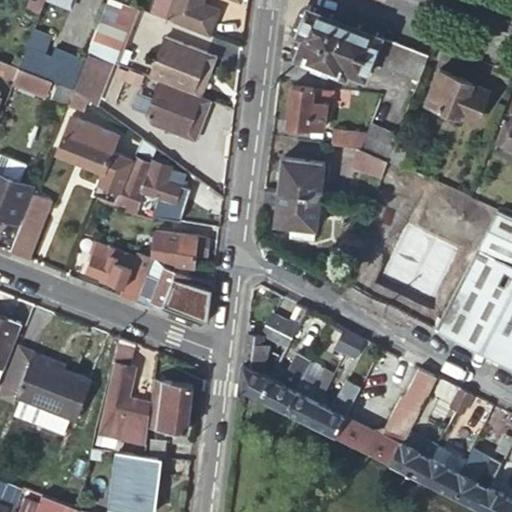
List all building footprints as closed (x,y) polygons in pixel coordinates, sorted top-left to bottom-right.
[(120,63),(142,8),(123,0),(106,0),(87,50),(111,60),(120,63)] [(164,16),(170,0),(155,0),(151,11),(164,16)] [(196,0),(195,0),(170,0),(164,16),(211,34),(220,9),(203,3),(196,0)] [(303,11),(302,25),(307,26),(296,53),(315,61),(314,64),(327,69),(328,66),(347,74),(349,68),(366,75),(372,59),(420,78),(429,54),(316,8),(312,7),(307,7),(303,11)] [(207,52),(165,35),(150,75),(159,78),(192,91),(207,52)] [(26,48),(19,65),(52,79),(58,81),(73,86),(84,58),(54,47),(50,57),(26,48)] [(90,51),(87,50),(84,58),(73,86),(75,88),(90,99),(93,101),(111,60),(90,51)] [(201,95),(216,55),(207,52),(192,91),(201,95)] [(0,71),(14,77),(19,65),(0,58),(0,71)] [(52,79),(19,65),(14,77),(13,81),(46,95),(52,79)] [(474,81),(441,68),(428,100),(476,121),(488,91),(473,84),(474,81)] [(185,135),(201,95),(192,91),(159,78),(145,112),(149,120),(185,135)] [(67,101),(73,86),(58,81),(53,95),(67,101)] [(336,88),(294,84),(290,123),(312,125),(312,124),(326,125),(330,93),(335,93),(336,88)] [(75,88),(73,86),(67,101),(87,108),(90,99),(75,88)] [(210,99),(201,95),(185,135),(194,139),(210,99)] [(98,178),(121,187),(133,153),(110,144),(116,125),(72,108),(58,147),(103,164),(98,178)] [(511,119),(505,117),(496,142),(511,147),(511,119)] [(363,146),(390,157),(400,130),(372,119),(368,129),(363,146)] [(361,146),(363,146),(368,129),(337,125),(336,141),(361,146)] [(155,145),(140,135),(135,148),(151,155),(155,145)] [(386,167),(390,157),(363,146),(361,146),(353,164),(380,175),(384,166),(386,167)] [(151,155),(135,148),(133,153),(121,187),(116,201),(124,205),(126,200),(137,204),(142,192),(176,204),(186,174),(173,168),(175,164),(151,155)] [(0,165),(0,168),(23,175),(27,163),(3,155),(0,165)] [(282,189),(322,194),(325,160),(286,155),(282,189)] [(406,165),(390,157),(386,167),(382,176),(374,200),(373,202),(387,209),(406,165)] [(33,181),(0,168),(0,211),(18,219),(33,181)] [(316,237),(322,194),(282,189),(278,222),(291,223),(290,235),(316,237)] [(32,192),(10,249),(28,256),(50,198),(32,192)] [(499,207),(485,201),(470,228),(484,235),(499,207)] [(343,229),(360,236),(370,208),(354,202),(343,229)] [(435,327),(448,334),(499,207),(484,235),(435,327)] [(448,334),(511,366),(511,213),(499,207),(448,334)] [(154,255),(194,262),(196,249),(206,250),(207,244),(203,244),(205,232),(156,227),(152,255),(154,255)] [(107,244),(97,241),(87,269),(124,284),(120,293),(137,299),(140,290),(149,269),(154,255),(152,255),(136,249),(130,267),(128,266),(132,255),(110,246),(111,244),(107,242),(107,244)] [(161,273),(149,269),(140,290),(152,295),(186,309),(200,277),(164,264),(161,273)] [(152,295),(140,290),(137,299),(149,304),(152,295)] [(289,322),(292,317),(276,309),(264,332),(277,339),(287,321),(289,322)] [(23,323),(0,314),(0,368),(4,370),(23,323)] [(287,345),(299,321),(292,317),(289,322),(287,321),(277,339),(287,345)] [(354,331),(345,326),(336,345),(345,349),(354,331)] [(362,336),(354,331),(345,349),(353,353),(362,336)] [(263,334),(248,333),(242,385),(261,395),(272,374),(259,367),(263,334)] [(135,342),(118,336),(112,360),(117,362),(101,433),(142,442),(145,423),(150,399),(128,395),(135,364),(130,362),(135,342)] [(0,394),(15,400),(17,394),(34,354),(65,367),(67,361),(20,342),(0,394)] [(65,367),(34,354),(17,394),(78,419),(94,378),(65,367)] [(272,374),(261,395),(286,408),(297,387),(304,374),(311,361),(297,354),(284,381),(272,374)] [(409,428),(437,374),(421,366),(408,391),(404,393),(387,427),(379,429),(359,436),(349,431),(346,438),(392,462),(409,428)] [(297,387),(286,408),(309,419),(319,399),(326,385),(304,374),(297,387)] [(187,380),(154,376),(150,399),(145,423),(183,427),(187,380)] [(319,399),(309,419),(336,433),(347,413),(360,386),(347,379),(333,406),(319,399)] [(456,407),(466,387),(458,384),(448,403),(435,397),(422,421),(443,432),(456,407)] [(462,411),(473,391),(466,387),(456,407),(462,411)] [(336,433),(346,438),(349,431),(359,436),(379,429),(347,413),(336,433)] [(437,443),(409,428),(392,462),(420,476),(437,443)] [(507,453),(511,444),(511,435),(506,432),(498,448),(507,453)] [(466,458),(437,443),(420,476),(449,491),(459,471),(460,469),(465,459),(466,458)] [(140,452),(115,450),(109,505),(153,510),(160,455),(140,452)] [(481,468),(465,459),(460,469),(477,477),(481,468)] [(459,471),(449,491),(480,507),(492,485),(490,484),(489,486),(478,481),(479,479),(477,477),(460,469),(459,471)] [(492,485),(480,507),(489,511),(511,511),(511,497),(508,496),(509,493),(492,485)] [(15,510),(13,511),(73,511),(77,504),(43,492),(40,501),(26,495),(20,511),(15,510)]
